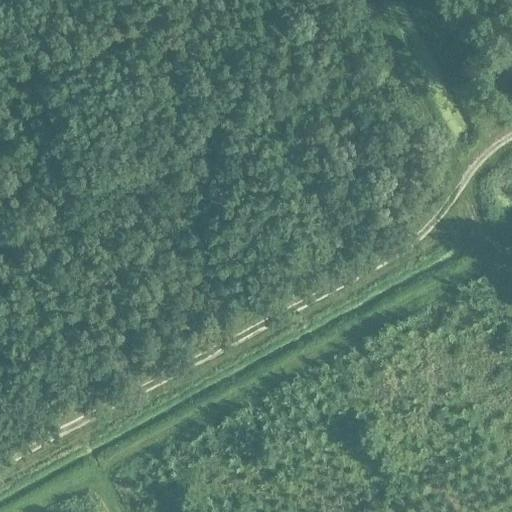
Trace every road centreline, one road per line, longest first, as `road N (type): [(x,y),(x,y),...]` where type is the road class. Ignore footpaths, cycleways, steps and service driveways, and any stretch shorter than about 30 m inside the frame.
road 1 (track): [(511,243),(17,511)]
road 2 (track): [(511,294),(453,197),(465,165),(511,134)]
